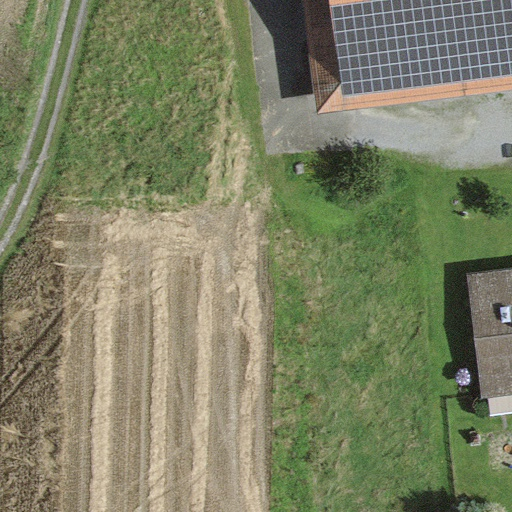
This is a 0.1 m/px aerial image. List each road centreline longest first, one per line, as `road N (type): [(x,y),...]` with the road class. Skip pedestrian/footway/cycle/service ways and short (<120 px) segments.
road 1 (track): [(511,113),(292,127),(282,0)]
road 2 (track): [(0,236),(70,55),(81,0)]
